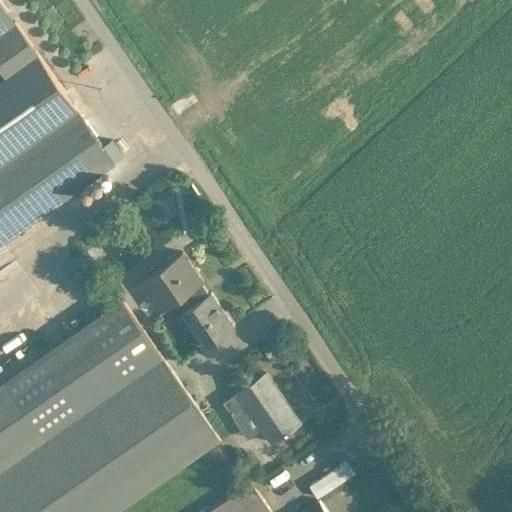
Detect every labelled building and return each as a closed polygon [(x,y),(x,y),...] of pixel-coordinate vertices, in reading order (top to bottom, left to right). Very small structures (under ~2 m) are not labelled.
[(0,236),(114,152),(9,0),(0,0),(0,55),(5,63),(0,66),(0,236)] [(63,280),(88,267),(76,242),(50,255),(63,280)] [(157,307),(202,274),(180,244),(135,277),(157,307)] [(204,336),(234,317),(211,281),(181,301),(204,336)] [(0,511),(106,511),(220,432),(122,289),(0,373),(0,511)] [(260,443),(303,412),(265,359),(222,390),(260,443)] [(338,511),(340,511),(323,487),(286,511),(268,511),(265,508),(258,511),(338,511)]
